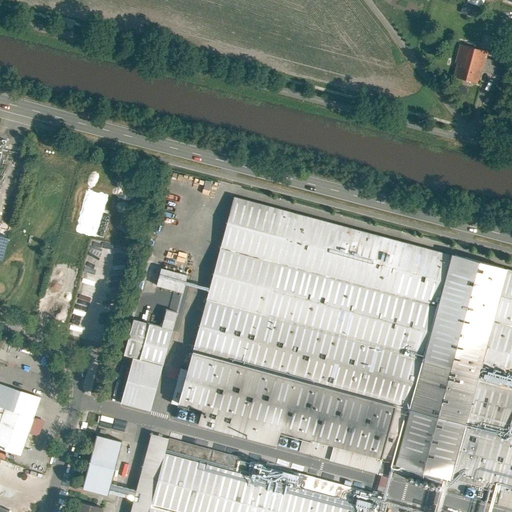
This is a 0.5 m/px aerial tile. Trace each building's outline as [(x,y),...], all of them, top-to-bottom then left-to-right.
[(488,52),(459,44),(454,62),(456,63),(453,77),(477,83),(481,70),(483,70),(487,58),(488,52)] [(487,58),(483,70),(504,76),(507,64),(487,58)] [(511,270),(235,195),(175,417),(393,476),(396,464),(449,478),(446,491),(511,508),(511,270)] [(198,236),(195,235),(198,220),(193,220),(189,245),(196,246),(198,236)] [(154,266),(149,284),(180,292),(183,281),(180,280),(182,274),(154,266)] [(112,401),(144,410),(171,311),(159,308),(154,326),(125,317),(115,354),(124,356),(112,401)] [(0,448),(18,455),(27,430),(32,415),(39,396),(0,382),(0,448)] [(27,430),(38,434),(43,419),(32,415),(27,430)] [(85,432),(71,487),(98,494),(112,439),(85,432)] [(152,433),(130,511),(148,511),(169,438),(152,433)] [(383,511),(387,497),(169,438),(148,511),(383,511)] [(76,511),(101,511),(103,507),(79,501),(76,511)]
